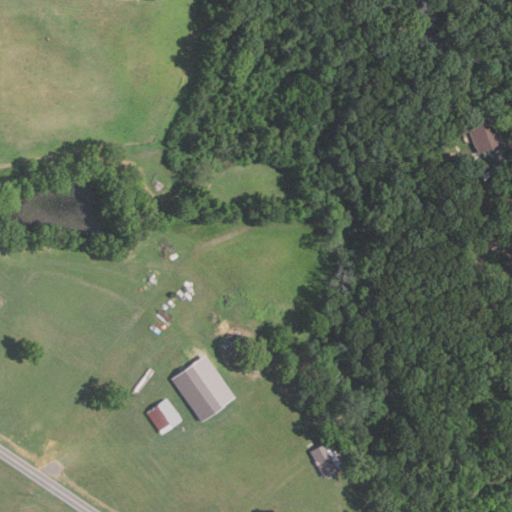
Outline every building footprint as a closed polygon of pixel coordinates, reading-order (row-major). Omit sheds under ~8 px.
[(420,40),(403,5),(412,0),(422,0),(433,18),(428,20),(434,33),(420,40)] [(476,153),(466,130),(460,133),(455,123),(485,109),(490,120),(487,121),(491,129),(493,128),(500,142),(476,153)] [(438,177),(434,168),(444,164),(448,173),(438,177)] [(199,420),(169,378),(191,362),(221,404),(199,420)] [(159,433),(144,411),(164,397),(179,419),(159,433)] [(323,476),(309,450),(331,438),(345,464),(323,476)]
